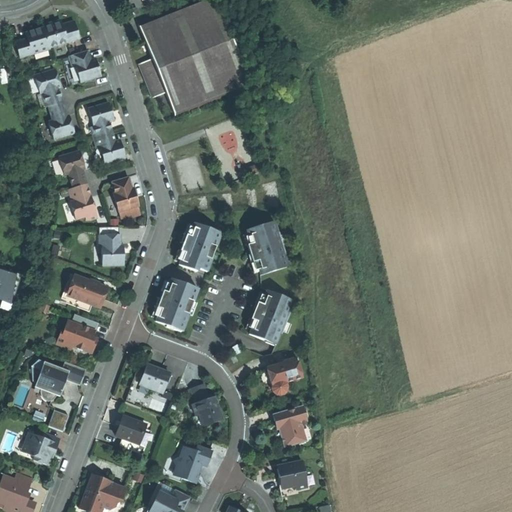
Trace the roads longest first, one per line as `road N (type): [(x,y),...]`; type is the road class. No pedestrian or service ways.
road 1 (residential): [(225,475),(240,427),(225,380),(205,359),(123,330)]
road 2 (residential): [(123,330),(56,511)]
road 3 (residential): [(149,164),(159,228),(123,330)]
